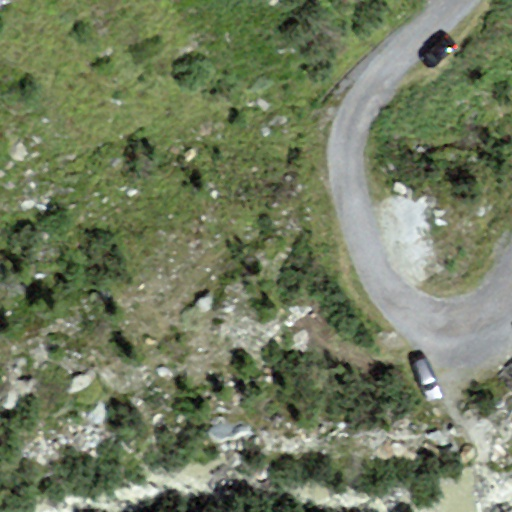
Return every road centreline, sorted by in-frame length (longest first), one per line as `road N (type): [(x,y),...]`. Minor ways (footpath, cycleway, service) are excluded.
road 1 (track): [(511,283),(455,319),(380,279),(348,153),(415,39),(460,0)]
road 2 (track): [(455,319),(478,434),(475,511)]
